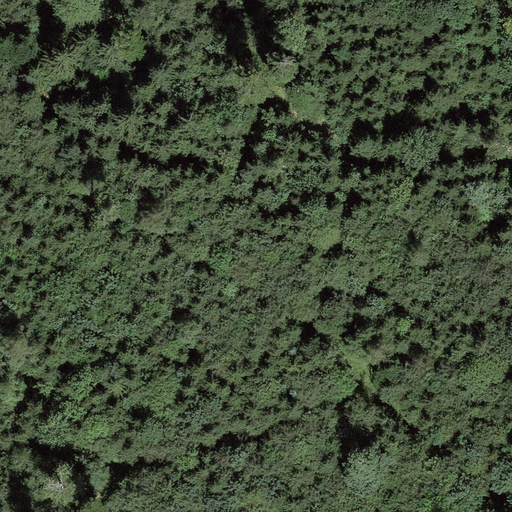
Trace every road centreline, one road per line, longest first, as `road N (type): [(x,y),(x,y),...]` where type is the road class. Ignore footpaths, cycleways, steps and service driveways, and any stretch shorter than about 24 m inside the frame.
road 1 (track): [(0,453),(22,445),(185,467),(279,443),(357,387),(314,335),(177,248),(52,144),(44,44),(64,5)]
road 2 (track): [(64,5),(88,2),(183,38),(365,172),(511,170)]
